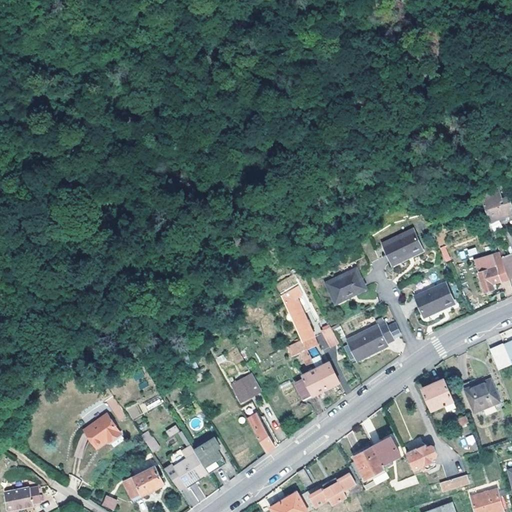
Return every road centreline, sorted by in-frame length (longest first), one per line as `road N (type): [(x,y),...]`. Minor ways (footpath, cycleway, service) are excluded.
road 1 (residential): [(214,511),(438,347),(511,310)]
road 2 (unknown): [(421,360),(371,250)]
